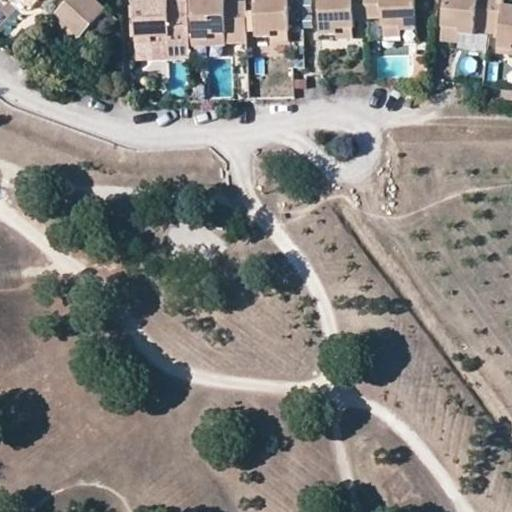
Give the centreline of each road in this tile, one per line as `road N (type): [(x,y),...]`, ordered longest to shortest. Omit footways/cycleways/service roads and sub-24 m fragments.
road 1 (residential): [(0,76),(37,102),(128,131),(257,131)]
road 2 (residential): [(257,131),(323,155),(344,176),(369,171),(385,118),(306,116)]
